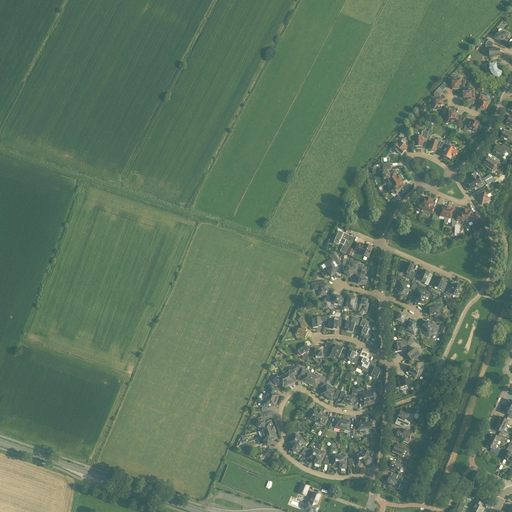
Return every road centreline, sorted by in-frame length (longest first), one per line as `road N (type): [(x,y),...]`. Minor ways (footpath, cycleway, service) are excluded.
road 1 (residential): [(383,410),(345,412),(298,389),(279,416),(278,447),(295,463),(320,475),(372,471)]
road 2 (primary): [(201,511),(0,443)]
road 3 (residential): [(511,486),(471,461),(510,379)]
